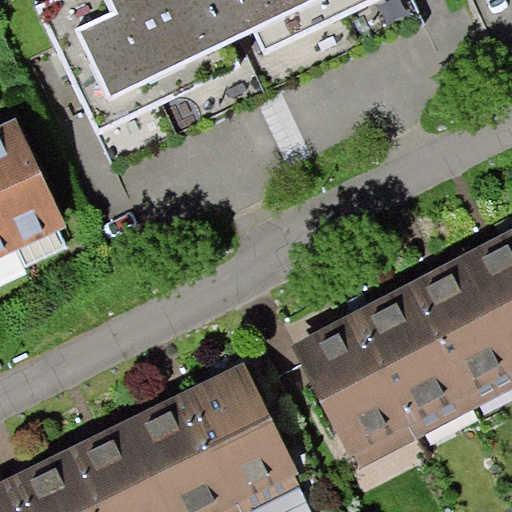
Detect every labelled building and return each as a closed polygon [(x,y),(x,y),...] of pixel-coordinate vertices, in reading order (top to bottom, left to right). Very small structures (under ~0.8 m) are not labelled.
[(63,0),(36,13),(97,140),(389,0),(63,0)] [(80,220),(37,124),(0,140),(0,168),(32,241),(80,220)] [(0,168),(0,255),(32,241),(0,168)] [(511,252),(481,268),(511,329),(511,252)] [(474,391),(511,371),(511,329),(481,268),(426,296),(474,391)] [(419,419),(474,391),(426,296),(371,323),(419,419)] [(312,352),(360,448),(419,419),(371,323),(312,352)] [(308,471),(267,378),(211,403),(252,496),(308,471)] [(183,511),(215,511),(252,496),(211,403),(148,430),(183,511)] [(113,511),(183,511),(148,430),(88,457),(113,511)] [(42,511),(113,511),(88,457),(29,484),(42,511)] [(0,497),(0,511),(42,511),(29,484),(0,497)]
